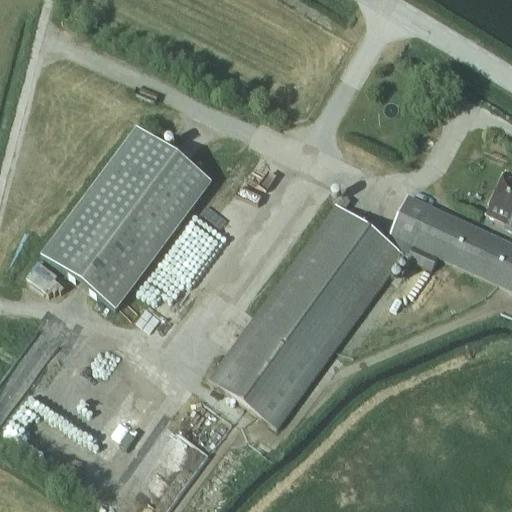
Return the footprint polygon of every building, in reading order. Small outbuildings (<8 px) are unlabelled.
[(134,130),(36,259),(111,314),(208,186),(134,130)] [(411,250),(511,295),(511,180),(503,176),(483,220),(504,229),(503,233),(511,236),(511,247),(477,232),(405,199),(386,241),(383,244),(343,215),(335,209),(334,208),(205,383),(273,433),(402,258),(406,260),(411,250)] [(342,200),(335,209),(343,215),(350,205),(342,200)] [(413,251),(407,264),(430,275),(436,262),(413,251)] [(234,296),(259,267),(250,259),(225,289),(234,296)]
